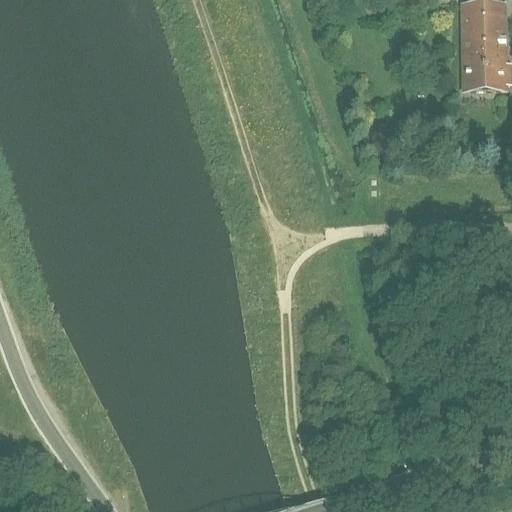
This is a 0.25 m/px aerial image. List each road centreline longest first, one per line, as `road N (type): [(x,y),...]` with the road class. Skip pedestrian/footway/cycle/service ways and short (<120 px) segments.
road 1 (track): [(187,0),(284,305)]
road 2 (unclassified): [(0,321),(32,407),(107,511)]
road 3 (track): [(284,305),(293,437),(313,511)]
road 4 (unclassified): [(324,511),(511,452)]
road 5 (track): [(372,232),(511,230)]
road 6 (track): [(372,232),(312,250),(289,276),(284,305)]
